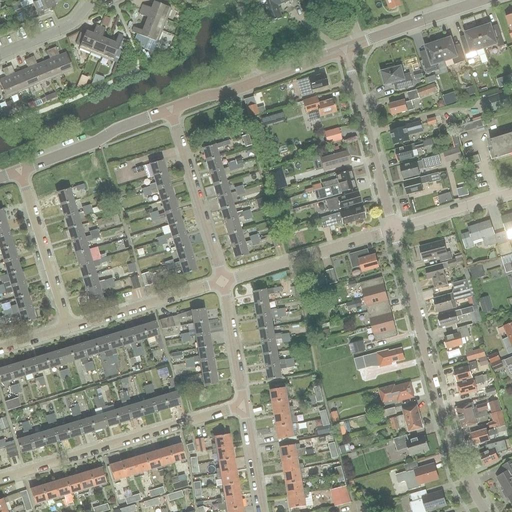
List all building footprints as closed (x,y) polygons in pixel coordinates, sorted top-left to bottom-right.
[(53,0),(32,0),(33,3),(36,10),(34,11),(35,15),(56,6),(53,0)] [(277,5),(289,1),(288,0),(260,0),(269,23),(271,22),(271,23),(275,22),(274,20),(282,18),(277,5)] [(385,0),(386,1),(389,9),(391,9),(392,10),(395,9),(395,7),(400,6),(398,0),(385,0)] [(166,19),(171,8),(154,1),(151,8),(143,5),(141,10),(166,19)] [(162,31),(166,19),(141,10),(139,14),(148,17),(145,24),(162,31)] [(105,17),(102,25),(107,27),(110,19),(105,17)] [(157,42),(162,31),(145,24),(143,31),(134,27),(132,32),(157,42)] [(494,35),(490,24),(478,28),(484,48),(497,44),(498,47),(504,45),(500,33),(494,35)] [(91,52),(101,27),(96,25),(93,34),(86,31),(79,48),(91,52)] [(102,57),(108,40),(102,38),(105,29),(101,27),(91,52),(102,57)] [(484,48),(478,28),(465,33),(468,44),(463,46),(469,65),(475,63),(473,58),(478,56),(476,51),(484,48)] [(115,43),(108,40),(102,57),(113,61),(122,40),(123,36),(118,34),(115,43)] [(455,49),(451,37),(445,39),(445,37),(438,39),(438,42),(445,62),(452,59),(454,65),(465,61),(460,47),(455,49)] [(122,40),(113,61),(118,63),(126,42),(122,40)] [(445,62),(438,42),(425,46),(429,57),(422,60),(427,74),(439,70),(437,64),(445,62)] [(56,47),(51,49),(62,74),(73,70),(66,53),(59,56),(56,47)] [(62,74),(51,49),(47,51),(50,59),(44,62),(51,79),(62,74)] [(51,79),(44,62),(37,65),(34,56),(29,58),(39,83),(51,79)] [(39,83),(29,58),(25,60),(28,69),(21,71),(28,88),(39,83)] [(28,88),(21,71),(15,74),(11,66),(7,67),(17,92),(28,88)] [(387,70),(381,72),(385,85),(396,82),(398,90),(413,86),(409,73),(404,75),(401,66),(396,68),(395,66),(387,68),(387,70)] [(17,92),(7,67),(2,69),(6,78),(0,80),(0,83),(6,97),(17,92)] [(423,77),(421,70),(413,72),(415,79),(423,77)] [(308,78),(298,81),(290,83),(292,93),(301,91),(300,87),(310,84),(312,90),(328,85),(325,73),(309,78),(308,78)] [(95,74),(91,84),(103,79),(104,77),(95,74)] [(425,79),(427,84),(436,81),(434,76),(425,79)] [(498,79),(500,88),(508,85),(505,77),(498,79)] [(437,91),(435,84),(417,90),(420,98),(437,91)] [(474,86),(466,89),(469,96),(476,94),(474,86)] [(457,102),(454,93),(449,94),(452,103),(457,102)] [(502,105),(511,102),(509,94),(507,95),(506,93),(487,99),(491,112),(503,108),(502,105)] [(306,112),(310,111),(309,106),(317,104),(316,104),(319,103),(317,96),(303,100),(306,112)] [(333,99),(319,103),(316,104),(317,104),(309,106),(310,111),(318,109),(320,116),(336,112),(333,99)] [(415,110),(413,105),(412,101),(406,103),(405,100),(390,104),(393,115),(408,111),(415,110)] [(15,108),(12,101),(6,103),(9,110),(15,108)] [(247,107),(250,118),(260,115),(256,104),(247,107)] [(299,105),(290,107),(292,114),(301,111),(299,105)] [(6,107),(2,109),(5,118),(10,116),(6,107)] [(274,113),(261,116),(264,126),(276,122),(285,120),(282,110),(274,113)] [(459,134),(484,126),(482,119),(457,127),(459,134)] [(406,128),(391,131),(394,144),(410,140),(408,133),(415,131),(415,132),(422,130),(420,122),(413,124),(405,126),(406,128)] [(342,141),(339,129),(324,133),(328,145),(342,141)] [(511,133),(490,140),(494,150),(489,152),(492,160),(496,158),(496,159),(511,153),(511,133)] [(251,145),(248,135),(242,137),(245,147),(251,145)] [(219,157),(217,149),(231,144),(229,140),(215,144),(202,148),(206,161),(219,157)] [(424,147),(434,144),(433,140),(411,145),(411,146),(396,150),(399,162),(414,157),(412,151),(424,147)] [(463,158),(459,148),(444,153),(447,163),(463,158)] [(347,150),(327,155),(320,157),(324,170),(350,163),(347,150)] [(465,159),(467,168),(481,164),(478,155),(465,159)] [(223,169),(219,157),(206,161),(209,173),(223,169)] [(150,164),(153,176),(167,172),(163,160),(150,164)] [(419,170),(429,167),(427,160),(401,167),(404,178),(420,174),(419,170)] [(226,181),(223,169),(209,173),(213,185),(226,181)] [(287,187),(282,169),(269,173),(275,191),(287,187)] [(327,187),(355,179),(352,170),(337,174),(338,179),(325,182),(327,187)] [(150,187),(142,189),(143,193),(151,191),(157,189),(171,184),(167,172),(153,176),(156,183),(149,185),(150,187)] [(438,173),(428,176),(420,178),(411,180),(411,181),(404,183),(407,194),(414,192),(415,193),(423,191),(422,184),(440,180),(438,173)] [(357,188),(355,179),(327,187),(322,188),(314,190),(315,195),(323,193),(324,195),(331,193),(330,191),(341,188),(342,192),(357,188)] [(230,193),(226,181),(213,185),(217,197),(230,193)] [(157,189),(151,191),(152,195),(159,193),(161,201),(174,197),(171,184),(157,189)] [(443,192),(451,191),(450,184),(442,186),(443,192)] [(74,201),(70,188),(57,192),(60,205),(74,201)] [(338,197),(326,200),(329,211),(341,208),(349,206),(348,205),(361,201),(358,192),(346,196),(346,195),(338,197)] [(234,206),(230,193),(217,197),(220,210),(234,206)] [(174,197),(161,201),(165,213),(178,209),(174,197)] [(260,208),(269,206),(267,197),(258,200),(260,208)] [(77,213),(74,201),(60,205),(64,217),(77,213)] [(243,216),(251,214),(250,209),(242,212),(242,211),(236,213),(234,206),(220,210),(224,222),(238,218),(243,217),(243,216)] [(351,222),(365,218),(362,207),(348,211),(348,210),(320,218),(323,228),(343,223),(342,221),(350,219),(351,222)] [(159,215),(151,217),(152,221),(166,217),(168,225),(182,221),(178,209),(165,213),(159,215)] [(81,225),(77,213),(64,217),(68,229),(81,225)] [(511,213),(502,217),(506,231),(507,231),(509,239),(511,238),(511,213)] [(241,230),(238,218),(224,222),(228,234),(241,230)] [(0,236),(10,233),(6,221),(0,223),(0,236)] [(186,234),(182,221),(168,225),(171,232),(164,234),(165,235),(157,237),(158,242),(167,239),(172,238),(186,234)] [(490,221),(468,228),(470,233),(462,235),(466,249),(475,246),(473,242),(483,239),(485,247),(497,243),(494,235),(495,235),(490,221)] [(81,225),(68,229),(72,241),(85,237),(81,225)] [(241,230),(228,234),(231,247),(245,243),(244,238),(241,230)] [(14,246),(10,233),(0,236),(0,248),(0,250),(14,246)] [(89,250),(86,243),(93,241),(92,240),(100,238),(99,233),(90,236),(85,237),(72,241),(75,254),(89,250)] [(271,235),(274,248),(281,246),(277,233),(271,235)] [(189,246),(186,234),(172,238),(176,250),(189,246)] [(249,255),(246,247),(260,242),(259,238),(251,241),(245,243),(231,247),(235,259),(249,255)] [(442,262),(452,259),(450,252),(447,253),(443,241),(420,247),(424,260),(440,256),(442,262)] [(507,255),(504,244),(497,246),(501,257),(507,255)] [(17,258),(14,246),(0,250),(4,262),(17,258)] [(193,258),(189,246),(176,250),(180,262),(193,258)] [(92,261),(89,250),(75,254),(79,266),(92,262),(92,261)] [(376,255),(369,257),(367,250),(350,255),(354,267),(361,265),(363,272),(379,267),(376,255)] [(511,253),(501,257),(506,273),(511,271),(511,253)] [(21,270),(17,258),(4,262),(8,274),(21,270)] [(96,274),(94,267),(100,265),(100,264),(102,264),(103,267),(108,265),(106,258),(98,260),(92,261),(92,262),(79,266),(83,278),(96,274)] [(197,270),(193,258),(180,262),(174,263),(174,264),(166,266),(167,270),(181,267),(184,274),(197,270)] [(447,285),(445,275),(444,270),(450,268),(450,267),(457,265),(463,264),(462,258),(456,260),(426,268),(429,280),(433,278),(435,288),(447,285)] [(134,262),(127,264),(129,273),(137,271),(134,262)] [(473,280),(485,276),(482,265),(470,269),(473,280)] [(329,285),(336,283),(332,269),(325,271),(329,285)] [(0,289),(25,283),(21,270),(8,274),(10,282),(3,283),(4,284),(0,285),(0,289)] [(145,286),(152,284),(149,272),(141,274),(145,286)] [(270,277),(271,282),(288,278),(287,272),(270,277)] [(86,291),(113,282),(112,278),(98,282),(96,274),(83,278),(86,291)] [(317,286),(326,283),(323,274),(314,277),(317,286)] [(134,290),(141,287),(137,276),(130,278),(134,290)] [(361,283),(364,298),(386,292),(382,277),(361,283)] [(454,289),(453,294),(434,299),(438,312),(457,307),(455,301),(469,298),(472,297),(475,296),(470,279),(453,284),(454,289)] [(103,299),(102,293),(108,291),(107,288),(115,286),(113,282),(86,291),(90,303),(103,299)] [(28,295),(25,283),(0,289),(0,294),(6,292),(7,294),(13,292),(15,299),(28,295)] [(293,297),(300,296),(298,286),(292,287),(293,297)] [(269,302),(268,294),(274,293),(274,292),(282,291),(282,287),(267,289),(253,292),(256,304),(269,302)] [(390,307),(386,292),(364,298),(368,312),(390,307)] [(32,307),(28,295),(15,299),(17,304),(11,306),(11,309),(4,311),(5,315),(32,307)] [(475,296),(472,297),(469,298),(471,307),(477,305),(475,296)] [(483,298),(479,300),(483,314),(487,313),(483,298)] [(272,315),(277,314),(286,312),(285,308),(271,310),(269,302),(256,304),(258,317),(272,315)] [(470,314),(472,323),(477,321),(477,323),(482,322),(477,305),(439,316),(442,327),(458,323),(456,317),(470,314)] [(36,319),(32,307),(5,315),(6,319),(14,317),(15,319),(20,317),(22,323),(36,319)] [(394,321),(390,307),(368,312),(372,327),(394,321)] [(191,310),(194,323),(207,321),(205,308),(191,310)] [(274,327),(272,319),(272,315),(258,317),(260,330),(274,327)] [(175,326),(172,316),(159,320),(162,329),(175,326)] [(156,321),(143,325),(147,339),(160,335),(156,321)] [(209,334),(207,321),(194,323),(196,336),(209,334)] [(398,336),(394,321),(372,327),(376,342),(398,336)] [(511,322),(504,326),(508,337),(503,340),(509,354),(511,352),(511,322)] [(147,339),(143,325),(131,329),(135,342),(147,339)] [(470,336),(467,326),(457,329),(458,334),(445,338),(448,349),(463,345),(461,339),(470,336)] [(276,340),(276,339),(274,327),(260,330),(262,342),(276,340)] [(137,348),(135,342),(131,329),(119,333),(123,346),(130,344),(132,349),(133,349),(135,357),(139,356),(137,348)] [(115,348),(123,346),(119,333),(107,336),(115,364),(119,362),(115,348)] [(212,346),(209,334),(196,336),(198,349),(212,346)] [(115,364),(107,336),(94,340),(98,353),(107,351),(111,365),(115,364)] [(278,353),(277,345),(291,342),(290,337),(282,338),(276,339),(276,340),(262,342),(264,355),(278,353)] [(98,353),(94,340),(82,344),(86,357),(98,353)] [(366,351),(364,341),(350,344),(352,354),(366,351)] [(88,363),(86,357),(82,344),(70,347),(74,361),(80,359),(82,365),(84,364),(86,372),(90,371),(88,363)] [(214,359),(212,346),(198,349),(199,356),(194,357),(194,358),(185,359),(186,364),(200,361),(214,359)] [(74,361),(70,347),(58,351),(62,365),(74,361)] [(389,350),(377,353),(363,357),(366,369),(372,367),(371,363),(378,361),(380,368),(393,364),(393,363),(405,360),(402,348),(390,352),(389,350)] [(485,357),(483,349),(472,352),(474,360),(485,357)] [(62,365),(58,351),(45,355),(49,368),(62,365)] [(266,368),(295,363),(294,358),(279,360),(278,353),(264,355),(266,368)] [(489,358),(491,364),(500,360),(498,354),(489,358)] [(49,368),(45,355),(33,359),(37,372),(49,368)] [(511,357),(505,360),(501,362),(500,360),(491,364),(494,369),(494,371),(507,366),(511,375),(511,374),(511,357)] [(479,360),(481,367),(488,365),(486,358),(479,360)] [(37,372),(33,359),(21,362),(25,376),(37,372)] [(202,374),(216,372),(214,359),(200,361),(202,374)] [(25,376),(21,362),(9,366),(13,379),(25,376)] [(471,371),(478,369),(476,362),(468,364),(469,366),(454,371),(457,382),(472,378),(471,371)] [(282,378),(281,369),(295,367),(295,363),(266,368),(269,380),(282,378)] [(13,379),(9,366),(0,368),(0,381),(0,383),(13,379)] [(218,384),(216,372),(202,374),(204,387),(218,384)] [(476,385),(485,382),(483,376),(474,378),(474,379),(457,383),(461,395),(477,390),(476,385)] [(395,387),(385,389),(379,391),(382,403),(398,399),(398,401),(414,397),(410,383),(395,387)] [(322,394),(320,386),(313,388),(315,395),(322,394)] [(270,390),(272,403),(288,400),(287,393),(291,392),(290,387),(270,390)] [(497,394),(495,387),(486,391),(487,397),(497,394)] [(177,392),(164,395),(168,409),(181,405),(177,392)] [(324,401),(322,394),(315,395),(317,402),(324,401)] [(168,409),(164,395),(152,399),(156,412),(168,409)] [(6,402),(8,410),(20,406),(18,398),(6,402)] [(156,412),(152,399),(140,403),(144,416),(156,412)] [(290,407),(288,400),(272,403),(275,415),(294,411),(293,406),(290,407)] [(491,414),(491,415),(502,412),(498,400),(489,403),(492,414),(491,414)] [(144,416),(140,403),(128,406),(132,420),(144,416)] [(382,403),(365,407),(366,413),(383,409),(382,403)] [(460,418),(487,410),(489,409),(487,403),(477,406),(477,407),(474,408),(472,403),(457,408),(460,418)] [(132,420),(128,406),(115,410),(119,423),(132,420)] [(390,419),(391,425),(420,417),(417,406),(403,410),(404,415),(390,419)] [(397,414),(395,407),(383,411),(384,417),(397,414)] [(107,427),(119,423),(115,410),(108,412),(103,414),(107,427)] [(329,418),(326,410),(320,412),(322,419),(329,418)] [(478,424),(477,419),(489,416),(487,410),(460,418),(463,428),(478,424)] [(295,416),(294,411),(275,415),(277,427),(293,424),(291,417),(295,416)] [(334,422),(340,420),(337,411),(331,412),(334,422)] [(504,419),(502,412),(491,415),(493,422),(504,419)] [(70,438),(66,425),(59,427),(55,413),(50,415),(52,423),(53,423),(55,429),(54,429),(58,442),(70,438)] [(107,427),(103,414),(91,418),(95,431),(107,427)] [(0,426),(1,430),(9,427),(5,417),(4,417),(3,417),(0,417),(0,426)] [(423,428),(420,417),(391,425),(393,430),(407,426),(409,432),(423,428)] [(95,431),(91,418),(79,421),(83,435),(95,431)] [(330,425),(329,418),(322,419),(324,426),(330,425)] [(506,425),(504,419),(493,422),(489,423),(490,428),(471,434),(475,445),(490,441),(489,437),(498,434),(496,427),(506,425)] [(83,435),(79,421),(66,425),(70,438),(83,435)] [(34,449),(29,436),(30,436),(28,430),(25,422),(22,423),(24,431),(22,432),(24,438),(17,440),(21,453),(34,449)] [(334,424),(338,436),(345,434),(342,422),(334,424)] [(294,431),(293,424),(277,427),(279,439),(298,436),(297,431),(294,431)] [(329,433),(328,426),(317,428),(319,435),(329,433)] [(58,442),(54,429),(42,432),(46,446),(58,442)] [(42,432),(30,436),(29,436),(34,449),(46,446),(42,432)] [(212,444),(213,450),(232,446),(230,434),(214,436),(216,444),(212,444)] [(426,451),(430,450),(426,436),(418,438),(411,440),(409,441),(407,435),(394,439),(397,451),(408,448),(410,456),(422,453),(422,454),(427,453),(426,451)] [(204,438),(196,440),(198,452),(206,451),(204,438)] [(0,449),(5,447),(8,458),(18,455),(14,441),(14,440),(6,443),(0,444),(0,449)] [(337,450),(335,442),(329,444),(331,451),(337,450)] [(181,443),(169,447),(174,463),(180,460),(182,464),(187,462),(181,443)] [(195,451),(193,443),(187,445),(189,452),(195,451)] [(300,444),(280,447),(282,460),(298,457),(306,456),(305,449),(301,450),(300,444)] [(341,451),(342,455),(351,452),(349,444),(340,447),(341,451)] [(496,454),(502,451),(499,444),(493,447),(494,449),(480,455),(482,460),(484,465),(485,464),(485,465),(499,459),(496,454)] [(235,458),(232,446),(213,450),(214,455),(217,454),(218,461),(235,458)] [(174,463),(169,447),(157,451),(163,470),(168,468),(167,465),(174,463)] [(339,457),(337,450),(331,451),(332,459),(339,457)] [(163,470),(157,451),(145,454),(150,470),(157,468),(158,471),(159,471),(162,480),(166,479),(163,470)] [(150,470),(145,454),(133,458),(139,477),(144,475),(143,472),(150,470)] [(299,464),(298,457),(282,460),(284,472),(304,469),(303,463),(299,464)] [(139,477),(133,458),(122,461),(126,477),(133,475),(134,478),(139,477)] [(237,471),(235,458),(218,461),(220,468),(216,469),(217,474),(237,471)] [(126,477),(122,461),(109,465),(115,484),(120,482),(119,479),(126,477)] [(511,461),(503,466),(506,472),(497,478),(505,490),(503,491),(507,498),(508,497),(511,503),(511,461)] [(417,462),(404,465),(406,472),(396,475),(398,484),(406,481),(409,491),(420,488),(419,484),(439,478),(434,464),(419,469),(417,462)] [(102,467),(90,471),(94,487),(101,484),(102,488),(108,486),(102,467)] [(343,474),(341,467),(335,468),(337,475),(343,474)] [(305,474),(304,469),(284,472),(286,484),(302,481),(301,474),(305,474)] [(94,487),(90,471),(78,474),(84,494),(88,492),(87,489),(94,487)] [(239,483),(237,471),(217,474),(218,479),(221,478),(223,485),(239,483)] [(84,494),(78,474),(66,478),(71,494),(78,492),(79,495),(84,494)] [(345,481),(343,474),(337,475),(339,482),(345,481)] [(71,494),(66,478),(54,482),(62,507),(63,509),(74,505),(71,494)] [(189,486),(187,479),(179,482),(181,488),(189,486)] [(201,489),(200,481),(193,482),(194,490),(201,489)] [(304,488),(302,481),(286,484),(288,496),(308,493),(307,488),(304,488)] [(62,507),(54,482),(42,485),(47,501),(48,501),(49,505),(56,503),(58,508),(62,507)] [(181,488),(179,482),(172,484),(175,490),(181,488)] [(241,495),(239,483),(223,485),(224,493),(220,493),(221,498),(241,495)] [(47,501),(42,485),(30,489),(36,508),(41,506),(40,503),(47,501)] [(350,499),(346,486),(331,490),(335,507),(351,502),(350,499)] [(165,493),(163,487),(156,489),(158,496),(163,494),(165,493)] [(158,496),(156,489),(149,491),(151,498),(158,496)] [(26,490),(20,492),(24,504),(30,502),(26,490)] [(184,497),(181,490),(174,493),(176,499),(184,497)] [(411,495),(413,501),(410,502),(412,511),(423,511),(427,511),(447,505),(443,492),(428,496),(426,490),(411,495)] [(312,492),(308,493),(288,496),(291,509),(307,506),(314,505),(312,492)] [(5,503),(8,502),(20,498),(18,493),(6,497),(0,499),(0,511),(7,510),(5,503)] [(176,499),(174,493),(167,495),(169,501),(176,499)] [(141,501),(140,494),(132,496),(134,503),(141,501)] [(243,507),(241,495),(221,498),(222,503),(226,503),(227,510),(243,507)] [(134,503),(132,496),(125,498),(127,505),(134,503)] [(160,504),(158,498),(151,500),(153,506),(160,504)] [(153,506),(151,500),(144,502),(146,508),(153,506)] [(32,509),(30,502),(24,504),(26,511),(32,509)]
